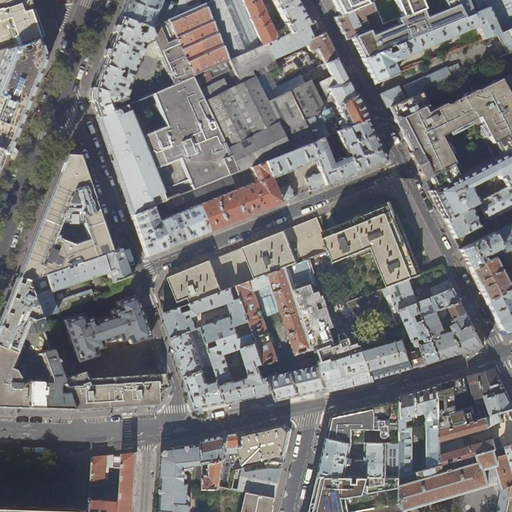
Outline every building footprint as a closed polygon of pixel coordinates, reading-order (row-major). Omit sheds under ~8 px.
[(0,0),(0,50),(37,38),(41,36),(29,4),(27,0),(0,0)] [(125,0),(118,18),(147,29),(203,4),(212,0),(125,0)] [(308,24),(295,0),(212,0),(203,4),(227,60),(228,59),(265,43),(308,24)] [(332,0),(337,11),(339,16),(370,4),(371,3),(370,2),(365,4),(363,0),(332,0)] [(367,30),(350,37),(361,59),(463,18),(453,0),(443,0),(442,1),(446,9),(424,18),(420,9),(401,17),(396,19),(398,24),(370,36),(367,30)] [(511,0),(453,0),(463,18),(361,59),(374,84),(395,75),(390,62),(397,60),(397,62),(406,59),(405,57),(477,26),(483,39),(496,34),(511,27),(511,0)] [(422,8),(418,0),(394,0),(401,17),(420,9),(422,8)] [(227,60),(203,4),(147,29),(118,18),(109,42),(92,84),(88,95),(92,107),(94,112),(96,117),(126,104),(122,96),(137,57),(140,57),(142,52),(140,51),(142,46),(141,44),(152,39),(172,84),(190,76),(227,60)] [(339,16),(334,19),(339,29),(345,39),(350,37),(367,30),(368,30),(362,16),(374,12),(370,4),(339,16)] [(314,22),(308,24),(265,43),(273,59),(306,43),(309,50),(311,51),(317,49),(324,64),(336,58),(327,39),(323,33),(320,34),(314,22)] [(511,27),(496,34),(505,55),(511,51),(511,27)] [(44,58),(37,38),(0,50),(0,152),(6,154),(8,148),(41,65),(44,58)] [(276,67),(273,59),(265,43),(228,59),(233,69),(209,80),(211,85),(198,91),(237,172),(243,169),(312,141),(302,121),(355,95),(352,88),(346,78),(336,58),(324,64),(328,72),(288,92),(288,93),(266,104),(254,78),(268,71),(276,67)] [(196,88),(198,91),(211,85),(209,80),(233,69),(228,59),(227,60),(190,76),(196,88)] [(277,88),(268,71),(254,78),(266,104),(288,93),(288,92),(328,72),(324,64),(277,88)] [(409,98),(420,93),(451,79),(446,69),(404,87),(409,98)] [(423,180),(428,177),(434,189),(429,192),(443,220),(468,207),(476,203),(511,184),(511,104),(511,103),(511,75),(501,81),(500,79),(476,92),(475,91),(443,108),(442,106),(430,112),(420,93),(409,98),(404,100),(389,107),(412,153),(410,154),(414,161),(416,160),(419,166),(422,172),(420,173),(423,180)] [(237,172),(198,91),(196,88),(190,76),(172,84),(126,104),(96,117),(102,135),(114,168),(130,216),(151,207),(158,204),(237,172)] [(381,97),(387,108),(389,107),(404,100),(397,87),(380,95),(381,97)] [(360,105),(355,95),(302,121),(312,141),(321,137),(325,136),(332,133),(335,132),(364,120),(367,119),(360,105)] [(368,167),(385,160),(378,147),(369,130),(364,120),(335,132),(345,155),(331,161),(321,137),(312,141),(243,169),(260,211),(295,197),(294,195),(293,195),(289,184),(274,190),(270,178),(314,161),(319,172),(304,178),(309,189),(308,189),(309,191),(368,167)] [(28,248),(17,278),(25,280),(111,252),(92,198),(77,155),(71,155),(65,155),(52,188),(41,216),(28,248)] [(260,211),(243,169),(237,172),(158,204),(161,211),(183,202),(183,201),(224,184),(225,186),(233,183),(236,189),(157,221),(151,207),(130,216),(137,235),(144,257),(177,244),(260,211)] [(511,223),(459,250),(462,257),(469,270),(485,262),(483,259),(488,256),(487,254),(490,253),(493,258),(500,254),(511,247),(511,184),(476,203),(485,221),(511,207),(511,223)] [(378,209),(391,204),(390,202),(354,216),(355,219),(358,217),(378,209)] [(389,286),(409,279),(419,275),(413,260),(397,219),(396,215),(391,204),(378,209),(358,217),(355,219),(323,231),(317,218),(272,236),(211,260),(174,275),(169,277),(181,307),(191,303),(231,288),(238,286),(287,267),(308,259),(320,254),(330,250),(334,262),(373,246),(389,286)] [(468,207),(443,220),(447,227),(453,239),(477,226),(468,207)] [(422,274),(398,214),(396,215),(397,219),(413,260),(419,275),(422,274)] [(511,247),(500,254),(511,278),(511,247)] [(119,249),(111,252),(25,280),(39,319),(94,299),(90,290),(52,303),(48,293),(105,273),(109,283),(128,276),(123,262),(119,249)] [(334,262),(330,250),(320,254),(325,266),(334,262)] [(493,258),(485,262),(469,270),(476,284),(485,301),(509,289),(493,258)] [(333,327),(320,290),(315,292),(311,283),(313,282),(310,272),(312,272),(308,259),(287,267),(327,390),(350,384),(375,378),(365,349),(363,344),(350,348),(349,345),(341,348),(340,345),(334,347),(328,328),(333,327)] [(253,332),(257,331),(259,336),(255,337),(257,344),(274,393),(277,400),(301,395),(327,390),(287,267),(238,286),(242,297),(250,322),(253,332)] [(39,319),(25,280),(17,278),(15,283),(9,296),(0,319),(0,347),(14,353),(27,359),(38,355),(50,350),(39,319)] [(417,302),(409,279),(389,286),(383,289),(389,305),(392,313),(417,303),(423,317),(444,309),(448,307),(461,302),(456,292),(449,279),(429,289),(433,296),(417,302)] [(235,300),(231,288),(191,303),(193,310),(183,313),(181,307),(164,314),(167,322),(172,338),(197,330),(193,317),(200,315),(200,313),(229,303),(234,317),(221,321),(220,319),(218,318),(214,319),(213,321),(214,323),(202,328),(215,366),(218,377),(220,380),(222,386),(234,382),(225,354),(242,349),(257,344),(255,337),(254,334),(240,339),(236,327),(250,322),(242,297),(235,300)] [(389,305),(383,289),(371,294),(377,309),(381,308),(383,309),(388,307),(388,305),(389,305)] [(510,301),(511,300),(511,298),(509,289),(485,301),(491,313),(499,330),(506,333),(511,330),(511,307),(511,308),(506,300),(509,299),(510,301)] [(377,309),(371,294),(348,302),(353,315),(353,316),(357,314),(358,316),(359,316),(364,315),(365,314),(365,312),(369,311),(369,312),(371,313),(376,311),(376,310),(376,309),(377,309)] [(140,312),(135,296),(115,303),(117,309),(109,312),(110,316),(94,322),(92,317),(84,320),(82,315),(63,321),(77,363),(97,356),(95,350),(103,348),(101,343),(118,337),(119,342),(127,339),(129,345),(149,338),(140,312)] [(353,315),(348,302),(348,301),(345,302),(350,316),(353,315)] [(466,312),(461,302),(448,307),(455,320),(451,322),(452,325),(451,326),(455,334),(447,336),(440,319),(445,317),(446,313),(444,309),(423,317),(431,336),(442,359),(460,354),(473,350),(484,347),(476,331),(466,312)] [(431,336),(423,317),(417,303),(392,313),(397,325),(405,321),(415,347),(410,349),(411,352),(407,353),(413,368),(421,366),(427,364),(418,339),(423,338),(431,336)] [(202,328),(197,330),(172,338),(178,354),(185,374),(202,368),(203,371),(208,369),(210,368),(215,366),(202,328)] [(434,362),(442,359),(431,336),(423,338),(418,339),(427,364),(434,362)] [(413,368),(407,353),(402,339),(365,349),(375,378),(393,373),(413,368)] [(274,393),(257,344),(242,349),(251,374),(250,378),(234,382),(222,386),(227,402),(251,397),(274,393)] [(8,368),(14,353),(0,347),(0,407),(2,407),(26,408),(26,383),(18,383),(18,378),(13,371),(8,368)] [(60,379),(50,350),(38,355),(47,378),(47,383),(41,383),(40,382),(40,381),(26,381),(26,383),(26,408),(47,409),(71,409),(60,381),(60,379)] [(218,377),(215,366),(210,368),(214,378),(218,377)] [(210,373),(208,369),(203,371),(202,368),(185,374),(190,389),(196,408),(197,409),(210,406),(227,402),(222,386),(220,380),(210,383),(209,382),(207,382),(205,375),(210,373)] [(477,405),(480,419),(485,417),(483,407),(479,408),(478,404),(483,403),(483,400),(487,399),(491,416),(499,413),(511,409),(511,403),(506,391),(494,368),(482,372),(468,376),(477,405)] [(60,381),(71,409),(98,408),(138,406),(155,405),(155,389),(166,389),(162,378),(162,375),(83,379),(81,372),(60,379),(60,381)] [(440,431),(480,419),(477,405),(457,412),(456,395),(468,391),(464,377),(455,380),(438,385),(440,431)] [(400,397),(400,401),(400,430),(400,444),(400,477),(413,474),(412,427),(407,428),(406,421),(412,419),(411,416),(425,412),(427,416),(428,469),(442,465),(440,431),(438,385),(426,389),(418,391),(400,397)] [(390,436),(390,429),(400,430),(400,401),(386,404),(343,413),(337,414),(331,420),(330,426),(327,438),(349,443),(382,444),(382,436),(384,437),(385,438),(388,437),(389,437),(390,436)] [(499,413),(491,416),(485,417),(480,419),(440,431),(442,465),(457,461),(472,457),(473,456),(494,450),(497,450),(493,438),(465,447),(462,435),(490,427),(502,421),(499,413)] [(239,433),(229,435),(225,455),(230,454),(232,465),(231,470),(245,468),(244,463),(274,456),(275,462),(283,464),(287,447),(289,438),(290,431),(285,426),(281,427),(266,430),(252,433),(246,434),(246,432),(239,433)] [(225,455),(229,435),(213,438),(200,440),(201,444),(203,463),(203,464),(210,463),(210,474),(203,474),(204,488),(218,489),(219,486),(224,460),(225,460),(230,462),(232,465),(230,454),(225,455)] [(387,472),(397,472),(397,478),(400,478),(400,477),(400,444),(382,444),(349,443),(327,438),(323,457),(318,476),(387,478),(387,472)] [(158,511),(191,511),(192,504),(189,503),(189,483),(186,483),(187,470),(196,468),(196,465),(203,463),(201,444),(176,447),(169,448),(162,456),(160,485),(158,511)] [(511,511),(511,445),(506,447),(507,454),(496,457),(494,450),(473,456),(474,459),(480,457),(481,461),(445,472),(442,465),(428,469),(413,474),(400,477),(400,478),(400,504),(404,509),(488,484),(487,478),(496,475),(501,493),(496,511),(511,511)] [(92,457),(89,510),(88,511),(133,511),(135,482),(136,465),(137,452),(123,454),(121,483),(113,483),(113,480),(105,479),(106,468),(113,468),(113,456),(114,456),(115,455),(113,455),(92,457)] [(472,457),(457,461),(459,466),(473,461),(472,457)] [(245,468),(231,470),(228,488),(248,492),(275,497),(277,490),(281,473),(283,464),(275,463),(266,463),(267,469),(246,472),(245,468)] [(400,504),(400,478),(397,478),(387,478),(318,476),(314,495),(310,511),(358,511),(383,507),(383,500),(339,499),(339,500),(328,498),(329,494),(335,495),(336,492),(391,493),(391,496),(389,496),(389,506),(400,504)] [(272,511),(275,497),(248,492),(243,511),(272,511)]
